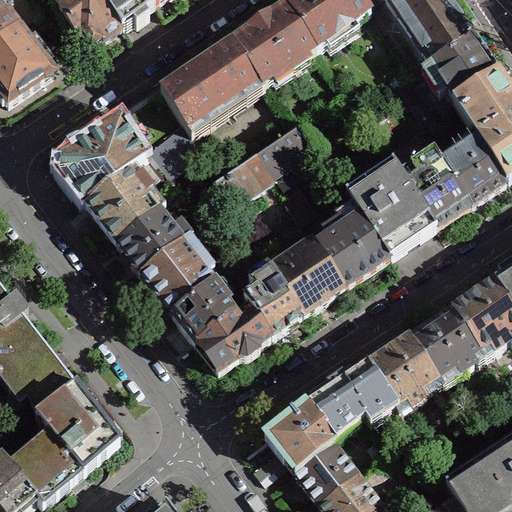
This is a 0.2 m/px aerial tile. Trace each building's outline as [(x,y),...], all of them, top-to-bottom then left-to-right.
[(99,0),(48,0),(87,57),(89,56),(95,58),(102,53),(103,47),(122,34),(99,0)] [(155,12),(156,11),(148,0),(99,0),(122,34),(123,34),(133,27),(137,33),(150,24),(146,19),(155,12)] [(148,0),(156,11),(172,0),(148,0)] [(355,31),(370,21),(360,5),(356,0),(302,0),(300,1),(302,3),(287,14),(317,58),(355,31)] [(367,0),(382,0),(431,71),(475,42),(446,0),(356,0),(360,5),(367,0)] [(0,50),(19,35),(0,10),(0,50)] [(263,94),(317,58),(287,14),(272,23),(271,21),(246,38),(248,40),(233,50),(260,91),(263,94)] [(0,50),(0,99),(8,110),(54,80),(19,35),(0,50)] [(498,77),(475,42),(431,71),(451,101),(443,106),(447,112),(454,107),(498,77)] [(212,123),(260,91),(233,50),(204,69),(203,68),(161,97),(162,98),(161,98),(184,132),(193,145),(216,129),(212,123)] [(454,107),(479,145),(507,187),(511,184),(511,96),(498,77),(454,107)] [(395,96),(406,113),(417,105),(406,88),(395,96)] [(60,176),(85,209),(184,132),(161,98),(121,125),(61,165),(60,176)] [(319,150),(301,124),(256,154),(274,181),(319,150)] [(184,132),(85,209),(117,250),(159,217),(147,201),(153,196),(149,191),(165,179),(168,183),(200,158),(192,146),(193,145),(184,132)] [(507,187),(479,145),(444,169),(472,211),(507,187)] [(227,215),(276,184),(274,181),(256,154),(208,184),(227,215)] [(319,172),(326,167),(321,161),(315,165),(319,172)] [(437,235),(408,191),(392,168),(347,199),(362,222),(391,265),(437,235)] [(437,235),(472,211),(444,169),(443,169),(442,169),(408,191),(437,235)] [(297,194),(284,203),(304,234),(317,224),(297,194)] [(159,217),(117,250),(141,281),(183,248),(193,241),(182,228),(173,235),(159,217)] [(324,239),(327,244),(316,252),(345,296),(391,265),(362,222),(344,233),(341,227),(324,239)] [(201,258),(195,263),(183,248),(141,281),(172,321),(215,288),(208,280),(215,275),(201,258)] [(290,269),(274,280),(303,324),(345,296),(316,252),(307,258),(303,252),(287,263),(290,269)] [(511,311),(511,268),(498,277),(501,282),(495,286),(511,311)] [(246,308),(256,322),(271,345),(303,324),(274,280),(269,273),(249,287),(254,295),(253,300),(246,305),(246,308)] [(481,357),(490,352),(494,358),(511,346),(511,345),(508,339),(511,336),(511,311),(495,286),(452,314),(481,357)] [(215,288),(172,321),(196,351),(235,321),(229,312),(231,311),(231,309),(215,288)] [(0,383),(43,351),(23,324),(29,320),(16,303),(10,308),(0,295),(0,383)] [(411,342),(440,385),(455,374),(460,381),(478,369),(473,363),(481,357),(452,314),(411,342)] [(246,329),(240,328),(235,321),(196,351),(215,376),(223,377),(241,366),(247,367),(259,359),(261,352),(271,345),(256,322),(246,329)] [(399,411),(399,412),(406,408),(410,414),(428,402),(424,396),(440,385),(411,342),(369,370),(397,412),(399,411)] [(66,374),(63,376),(43,351),(0,383),(0,386),(20,411),(27,405),(36,422),(37,423),(76,393),(75,392),(74,393),(73,391),(74,390),(67,381),(70,379),(66,374)] [(396,416),(395,414),(397,412),(369,370),(346,386),(342,380),(327,390),(331,396),(308,411),(336,447),(366,424),(371,432),(396,416)] [(41,511),(45,511),(120,450),(76,393),(37,423),(37,424),(50,440),(10,473),(37,506),(41,511)] [(336,447),(308,411),(266,442),(295,479),(335,448),(336,447)] [(511,511),(511,447),(447,490),(456,504),(460,511),(511,511)] [(359,480),(335,448),(295,479),(319,511),(359,480)] [(389,457),(372,470),(382,483),(398,471),(389,457)] [(0,511),(30,511),(37,506),(10,473),(0,462),(0,511)] [(382,511),(384,511),(359,480),(319,511),(320,511),(382,511)] [(421,482),(410,491),(419,504),(431,497),(421,482)] [(410,511),(419,505),(419,504),(410,491),(384,511),(382,511),(410,511)]
